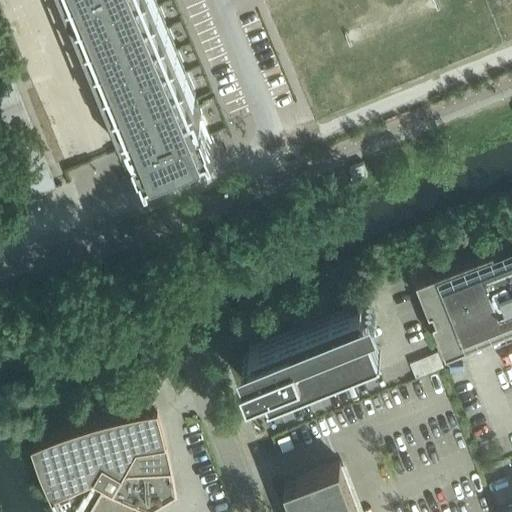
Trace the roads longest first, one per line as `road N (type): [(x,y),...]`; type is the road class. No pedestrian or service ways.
road 1 (unclassified): [(0,239),(106,215),(281,147)]
road 2 (unclassified): [(281,147),(511,59)]
road 3 (unclassified): [(252,511),(191,360)]
road 4 (residential): [(217,0),(281,147)]
